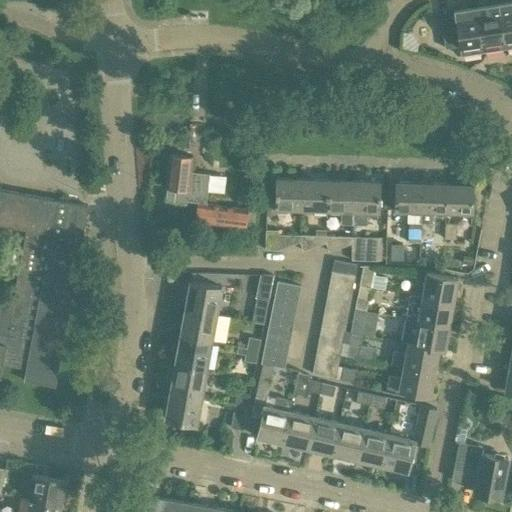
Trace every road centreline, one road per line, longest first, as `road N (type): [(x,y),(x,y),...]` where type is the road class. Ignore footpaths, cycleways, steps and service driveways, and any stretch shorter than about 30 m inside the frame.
road 1 (residential): [(111,449),(135,318),(112,37)]
road 2 (residential): [(430,511),(111,449)]
road 3 (residential): [(370,63),(228,38),(112,37)]
road 4 (residential): [(452,384),(474,291),(500,262),(511,196)]
road 5 (residential): [(511,108),(370,63)]
